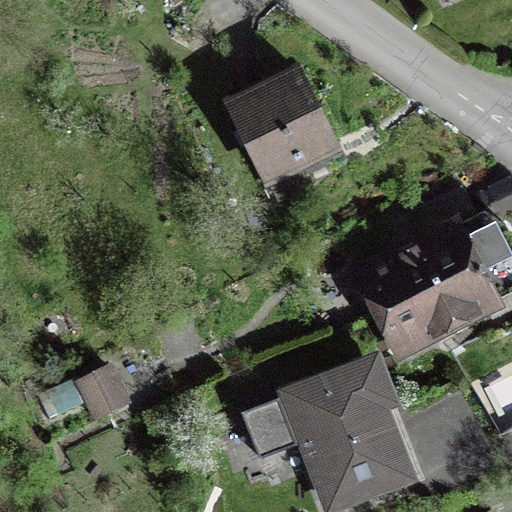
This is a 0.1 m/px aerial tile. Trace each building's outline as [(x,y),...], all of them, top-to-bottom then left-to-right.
[(265,194),(344,155),(300,66),(221,104),(265,194)] [(415,246),(364,273),(403,348),(511,291),(511,236),(504,223),(484,209),(472,214),(460,185),(396,215),(415,246)] [(313,300),(326,328),(359,313),(344,285),(313,300)] [(403,413),(381,353),(275,392),(278,403),(242,416),(259,463),(296,450),(319,511),(360,511),(420,490),(393,417),(403,413)] [(132,402),(112,365),(73,386),(93,423),(132,402)]
